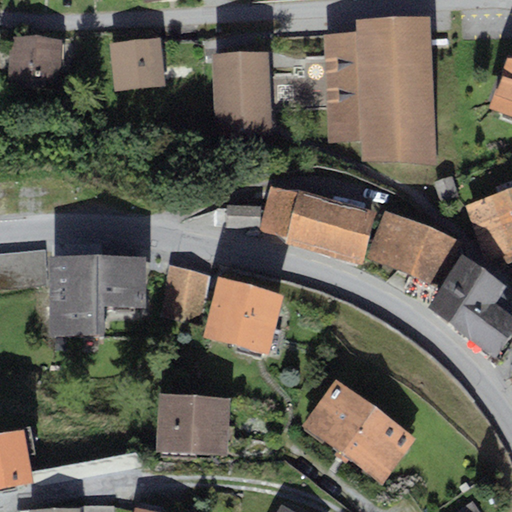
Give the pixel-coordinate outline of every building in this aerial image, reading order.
[(355,32),(323,33),(327,144),(362,142),(363,165),(436,162),(430,15),(354,18),(355,32)] [(36,34),(10,37),(8,86),(60,87),(62,39),(36,34)] [(160,39),(111,44),(115,91),(164,86),(160,39)] [(268,51),(212,53),(215,135),(272,133),(268,51)] [(511,56),(506,57),(490,106),(511,116),(511,56)] [(376,211),(297,190),(297,192),(271,185),(259,230),(284,237),(283,243),(361,264),(376,211)] [(511,189),(466,205),(485,259),(500,254),(503,264),(511,260),(511,189)] [(258,206),(226,205),(225,226),(258,227),(258,206)] [(457,240),(386,212),(368,257),(439,285),(457,240)] [(38,250),(0,253),(0,289),(41,285),(38,250)] [(146,255),(49,255),(49,332),(105,332),(104,305),(146,305),(146,255)] [(503,284),(462,255),(426,307),(495,356),(511,331),(511,313),(492,299),(503,284)] [(208,273),(169,267),(161,314),(201,321),(208,273)] [(282,294),(218,277),(203,335),(266,352),(282,294)] [(415,437),(335,379),(301,426),(381,484),(415,437)] [(229,398),(158,393),(155,451),(226,455),(229,398)] [(24,429),(0,433),(0,488),(33,483),(24,429)]
